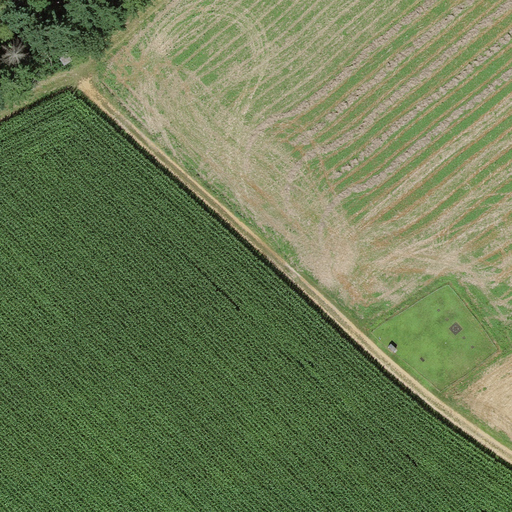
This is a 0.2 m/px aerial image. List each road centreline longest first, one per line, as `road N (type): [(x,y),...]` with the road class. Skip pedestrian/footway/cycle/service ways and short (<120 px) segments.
road 1 (track): [(56,70),(397,377),(511,462)]
road 2 (track): [(152,0),(0,111)]
